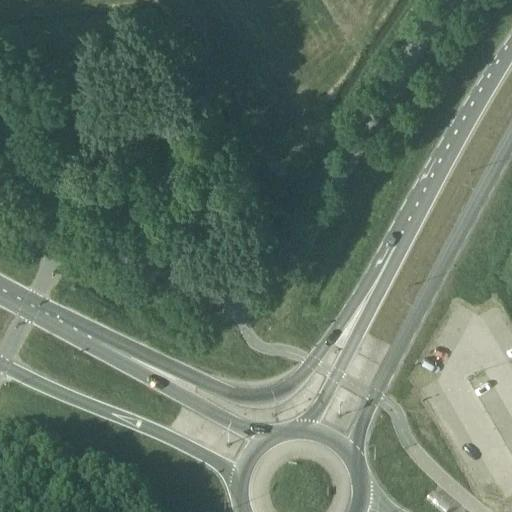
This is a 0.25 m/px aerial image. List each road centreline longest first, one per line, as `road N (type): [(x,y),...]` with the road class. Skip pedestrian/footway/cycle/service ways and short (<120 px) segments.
road 1 (unclassified): [(240,308),(277,286),(359,135),(448,0)]
road 2 (secondary): [(351,453),(511,141)]
road 3 (motorway): [(382,283),(274,396),(244,397),(98,349)]
road 4 (motorway): [(0,365),(168,436),(239,481)]
road 5 (unclassified): [(240,308),(200,303),(0,199)]
road 6 (secondary): [(511,51),(382,283)]
road 7 (motorway): [(273,434),(235,425),(98,349)]
road 8 (secondary): [(382,283),(305,429)]
